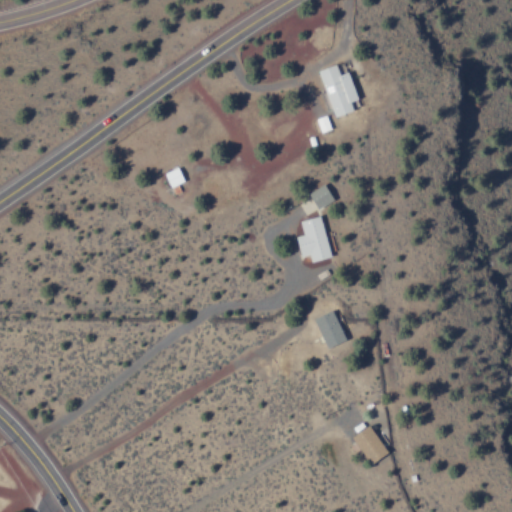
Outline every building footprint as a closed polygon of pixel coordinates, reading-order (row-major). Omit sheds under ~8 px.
[(329,115),(349,110),(347,101),(354,99),(346,71),(334,74),(331,64),(316,68),(329,115)] [(183,181),(176,166),(161,173),(167,188),(183,181)] [(313,208),(329,200),(322,184),(305,191),(313,208)] [(297,220),(300,233),(292,236),(297,256),(306,254),(308,261),(328,256),(317,215),(297,220)] [(309,318),(323,348),(342,339),(328,309),(309,318)] [(367,464),(384,452),(365,424),(348,436),(367,464)]
